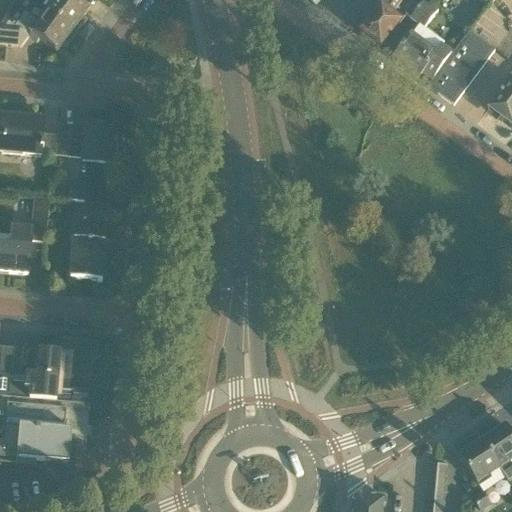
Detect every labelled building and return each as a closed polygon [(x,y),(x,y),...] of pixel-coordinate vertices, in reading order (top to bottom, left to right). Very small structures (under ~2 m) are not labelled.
[(35,0),(33,4),(75,35),(86,21),(83,19),(88,11),(73,0),(35,0)] [(379,0),(375,5),(379,7),(358,33),(368,41),(368,45),(372,48),(376,48),(379,50),(400,23),(391,16),(403,0),(379,0)] [(432,82),(453,54),(442,47),(444,44),(424,30),(438,12),(425,0),(409,20),(417,27),(409,37),(392,63),(417,81),(422,75),(432,82)] [(75,35),(33,4),(25,15),(15,28),(36,44),(38,41),(56,54),(62,47),(65,49),(75,35)] [(493,53),(481,44),(468,34),(453,54),(432,82),(427,88),(453,107),(493,53)] [(486,112),(511,130),(511,80),(510,79),(486,112)] [(0,154),(40,158),(44,123),(0,118),(0,154)] [(68,202),(84,204),(108,206),(109,190),(111,168),(113,146),(117,146),(118,143),(114,143),(115,129),(113,129),(87,127),(85,127),(85,129),(57,126),(54,158),(83,161),(80,188),(70,187),(68,202)] [(0,274),(28,277),(31,244),(46,246),(49,200),(33,199),(30,229),(10,228),(9,246),(0,245),(0,274)] [(82,220),(105,222),(107,222),(108,206),(84,204),(82,220)] [(73,241),(70,280),(102,283),(101,282),(105,245),(105,244),(73,241)] [(0,398),(5,399),(71,405),(72,393),(57,391),(60,354),(38,352),(36,377),(11,374),(14,350),(0,348),(0,398)] [(0,458),(35,461),(50,462),(50,464),(61,465),(61,463),(68,464),(68,458),(69,458),(70,449),(84,450),(85,439),(90,440),(91,429),(86,429),(89,406),(71,405),(5,399),(0,398),(0,458)] [(482,443),(499,470),(511,461),(511,438),(505,428),(482,443)] [(458,458),(478,488),(491,479),(489,476),(499,470),(482,443),(458,458)] [(482,493),(471,500),(478,511),(481,511),(491,506),(482,493)] [(383,511),(385,500),(359,498),(352,503),(351,511),(383,511)]
